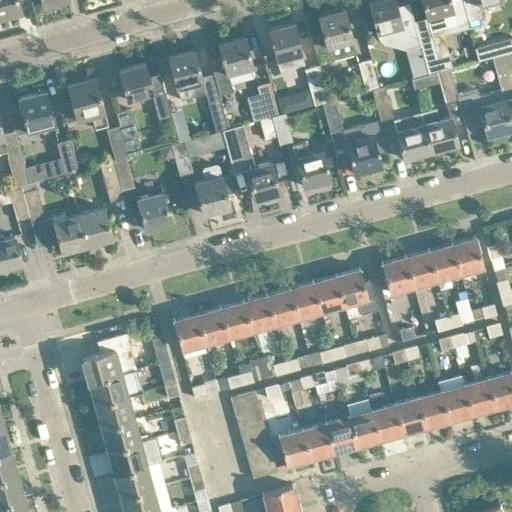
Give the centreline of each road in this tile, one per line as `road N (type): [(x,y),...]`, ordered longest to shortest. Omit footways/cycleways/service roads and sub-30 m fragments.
road 1 (residential): [(18,302),(511,168)]
road 2 (residential): [(74,511),(18,302)]
road 3 (residential): [(0,54),(202,2)]
